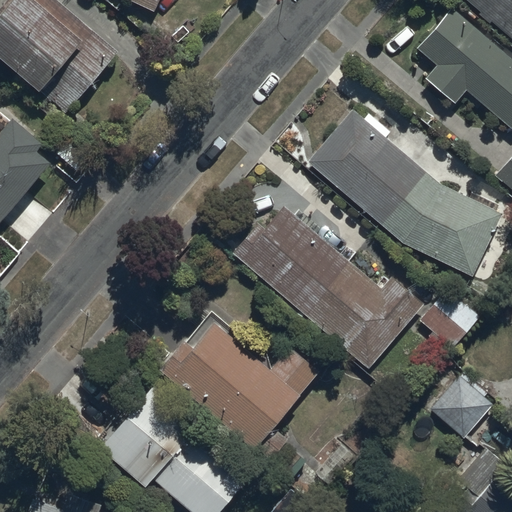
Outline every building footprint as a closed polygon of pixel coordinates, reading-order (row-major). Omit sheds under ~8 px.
[(56,0),(7,0),(0,9),(0,53),(69,110),(118,50),(56,0)] [(138,0),(156,9),(160,0),(138,0)] [(511,0),(470,0),(511,35),(511,0)] [(511,55),(452,6),(419,46),(438,62),(426,77),(455,101),(466,88),(511,126),(511,55)] [(351,108),(310,158),(384,223),(404,242),(472,275),(503,212),(498,209),(500,204),(472,191),(469,196),(440,182),(386,138),(392,131),(369,112),(364,118),(351,108)] [(0,221),(51,161),(37,150),(43,143),(13,117),(0,133),(0,221)] [(511,156),(496,175),(511,188),(511,156)] [(257,222),(233,251),(369,367),(424,303),(392,275),(382,287),(319,234),(325,227),(300,207),(295,213),(286,206),(266,229),(257,222)] [(446,287),(419,318),(454,347),(481,316),(446,287)] [(181,333),(154,365),(288,480),(304,460),(266,427),(316,369),(289,346),(271,368),(214,319),(194,343),(181,333)] [(456,380),(431,407),(462,437),(487,410),(456,380)] [(155,382),(102,445),(149,485),(156,477),(197,511),(217,511),(250,473),(196,428),(202,421),(155,382)] [(506,462),(486,445),(459,477),(469,485),(450,507),(455,511),(511,511),(511,480),(499,470),(506,462)] [(33,496),(27,511),(97,511),(101,505),(69,493),(64,507),(33,496)]
